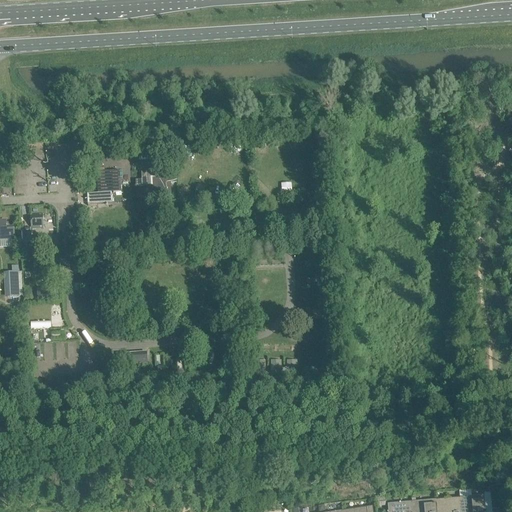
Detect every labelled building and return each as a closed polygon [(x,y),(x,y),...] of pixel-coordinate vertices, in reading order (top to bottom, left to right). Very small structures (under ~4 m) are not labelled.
[(189,169),(190,181),(196,181),(196,175),(202,175),(201,162),(208,162),(207,156),(183,157),(183,169),(189,169)] [(172,158),(166,158),(166,164),(160,164),(160,177),(154,177),(154,183),(167,183),(166,170),(172,170),(172,158)] [(111,203),(111,193),(87,194),(87,204),(111,203)] [(42,215),(29,215),(30,229),(42,229),(42,215)] [(0,239),(13,239),(13,230),(5,231),(4,222),(0,222),(0,239)] [(82,263),(83,273),(91,272),(90,263),(82,263)] [(18,267),(13,267),(14,273),(6,273),(7,297),(19,296),(18,267)] [(50,288),(36,289),(37,301),(50,300),(50,288)] [(116,358),(117,366),(147,364),(146,356),(116,358)] [(484,511),(483,496),(459,498),(460,511),(484,511)] [(460,511),(459,498),(435,501),(436,511),(460,511)] [(436,511),(435,501),(411,503),(412,511),(436,511)] [(501,501),(493,501),(493,510),(501,510),(501,501)] [(412,511),(411,503),(387,505),(387,511),(412,511)]
